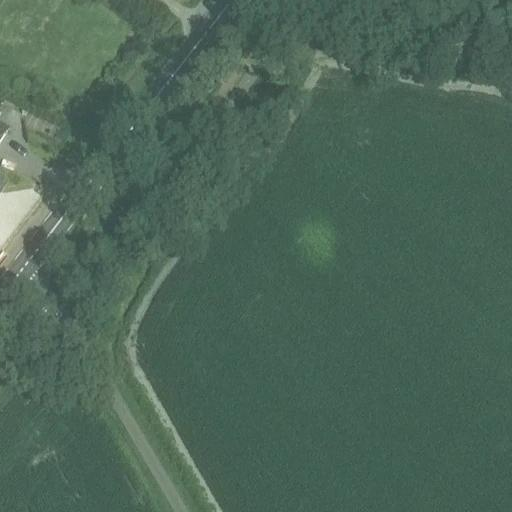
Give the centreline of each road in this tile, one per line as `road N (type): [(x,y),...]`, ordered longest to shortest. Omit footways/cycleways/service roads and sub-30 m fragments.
road 1 (secondary): [(19,267),(226,0)]
road 2 (unclassified): [(173,511),(62,321),(19,267)]
